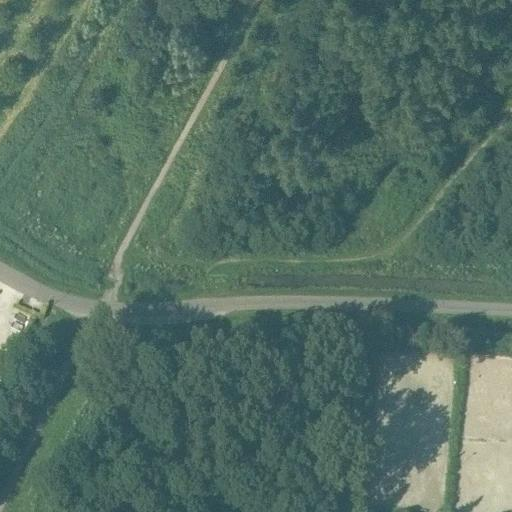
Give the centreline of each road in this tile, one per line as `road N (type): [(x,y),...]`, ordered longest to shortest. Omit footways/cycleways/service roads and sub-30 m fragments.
road 1 (unclassified): [(511,312),(92,309),(0,273)]
road 2 (unknown): [(200,307),(206,269),(383,253),(415,228),(511,106)]
